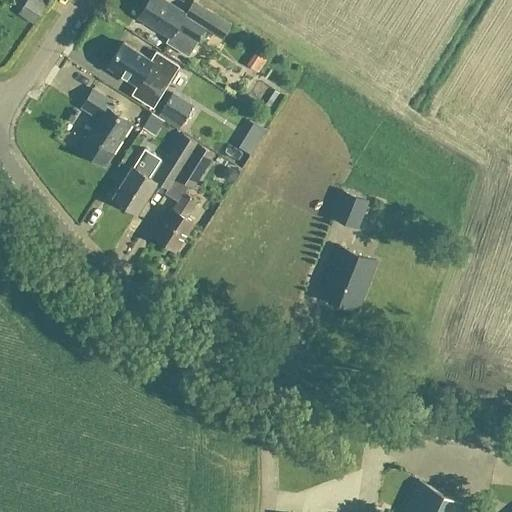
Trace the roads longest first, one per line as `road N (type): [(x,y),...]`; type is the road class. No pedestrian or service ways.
road 1 (tertiary): [(511,445),(346,408),(178,336),(80,256),(0,150)]
road 2 (unclassified): [(0,108),(19,92),(78,0)]
